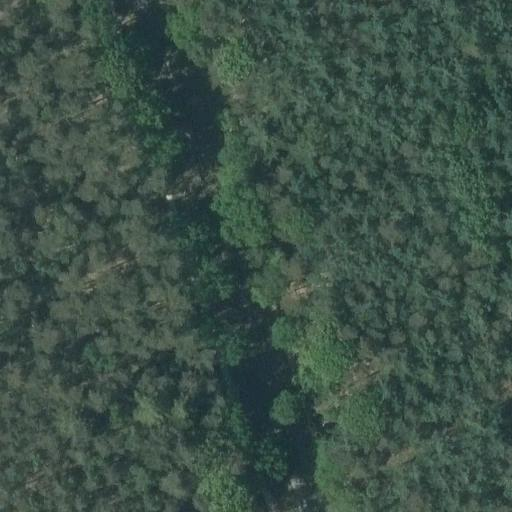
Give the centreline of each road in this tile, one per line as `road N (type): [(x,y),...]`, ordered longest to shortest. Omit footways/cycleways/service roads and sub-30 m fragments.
road 1 (unknown): [(137,0),(303,511)]
road 2 (track): [(452,408),(301,504),(265,507)]
